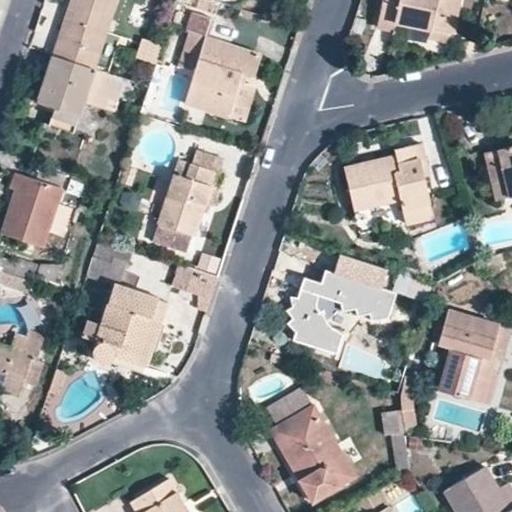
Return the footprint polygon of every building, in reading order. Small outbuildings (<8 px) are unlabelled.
[(61,40),(56,53),(97,67),(109,31),(119,0),(74,0),(70,12),(78,15),(69,43),(61,40)] [(222,5),(206,0),(195,0),(194,4),(220,13),(222,5)] [(452,36),(459,0),(384,0),(378,29),(395,32),(398,23),(452,36)] [(78,15),(70,12),(61,40),(69,43),(78,15)] [(255,81),(262,57),(208,41),(214,22),(196,17),(180,70),(195,75),(184,108),(227,122),(241,77),(255,81)] [(97,67),(112,72),(124,36),(109,31),(97,67)] [(140,41),(135,62),(157,66),(161,45),(140,41)] [(97,67),(56,53),(40,102),(55,107),(79,115),(80,116),(97,67)] [(72,134),(79,115),(55,107),(49,126),(72,134)] [(498,149),(511,197),(511,133),(508,134),(511,146),(498,149)] [(421,171),(428,170),(422,145),(393,152),(394,157),(344,168),(353,210),(398,200),(404,225),(431,219),(423,181),(421,171)] [(498,201),(511,197),(498,149),(485,153),(498,201)] [(194,237),(202,212),(216,171),(191,164),(186,177),(175,174),(159,226),(194,237)] [(430,179),(428,170),(421,171),(423,181),(430,179)] [(216,171),(202,212),(209,214),(222,174),(216,171)] [(43,250),(64,192),(15,174),(8,193),(15,196),(1,235),(43,250)] [(202,254),(197,269),(215,276),(220,260),(202,254)] [(340,255),(334,275),(382,290),(389,270),(340,255)] [(215,277),(177,264),(169,287),(207,299),(215,277)] [(310,292),(301,290),(298,300),(293,299),(293,308),(288,311),(289,320),(286,328),(296,333),(293,341),(337,355),(343,335),(333,330),(329,324),(324,315),(320,316),(318,304),(322,294),(344,304),(344,309),(359,309),(358,317),(371,314),(374,320),(391,318),(397,295),(382,290),(334,275),(327,273),(322,285),(313,282),(310,292)] [(435,287),(400,274),(393,292),(428,305),(435,287)] [(305,280),(301,290),(310,292),(313,282),(305,280)] [(98,357),(115,363),(119,356),(141,362),(163,298),(120,284),(106,326),(111,328),(108,339),(102,337),(99,347),(98,357)] [(119,356),(115,363),(148,372),(172,300),(163,298),(141,362),(119,356)] [(487,358),(498,324),(451,310),(440,345),(452,347),(440,388),(482,404),(495,361),(487,358)] [(511,335),(511,329),(498,324),(487,358),(495,361),(482,404),(491,406),(511,335)] [(106,326),(102,337),(108,339),(111,328),(106,326)] [(31,359),(39,362),(47,337),(32,332),(29,337),(27,342),(17,339),(16,342),(8,339),(6,346),(0,344),(0,386),(19,393),(23,382),(31,359)] [(27,342),(29,337),(20,333),(17,339),(27,342)] [(43,364),(39,362),(31,359),(23,382),(35,387),(43,364)] [(404,432),(417,432),(413,394),(416,379),(405,375),(399,394),(401,409),(404,432)] [(275,427),(313,406),(302,387),(265,408),(275,427)] [(355,477),(313,406),(275,427),(271,430),(280,445),(286,441),(306,476),(300,480),(312,502),(355,477)] [(401,409),(382,411),(385,434),(392,434),(404,432),(401,409)] [(404,432),(392,434),(395,458),(408,457),(404,432)] [(306,476),(286,441),(280,445),(290,463),(286,465),(293,477),(296,475),(299,480),(300,480),(306,476)] [(511,511),(511,510),(511,511),(497,486),(487,468),(445,491),(457,511),(511,511)] [(511,511),(511,510),(511,480),(511,479),(497,486),(511,511)] [(185,511),(168,482),(131,504),(135,511),(185,511)] [(381,508),(387,504),(378,489),(372,492),(381,508)] [(372,492),(355,502),(360,511),(391,511),(387,504),(381,508),(372,492)]
